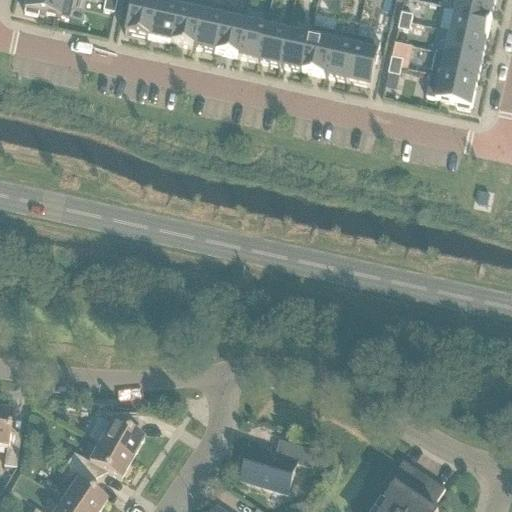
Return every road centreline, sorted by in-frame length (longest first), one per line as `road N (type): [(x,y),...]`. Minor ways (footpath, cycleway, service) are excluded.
road 1 (primary): [(511,308),(0,196)]
road 2 (residential): [(500,151),(0,39)]
road 3 (residential): [(505,476),(323,382),(220,377)]
road 4 (residential): [(220,377),(105,380),(0,369)]
road 5 (residential): [(170,511),(213,449),(220,377)]
